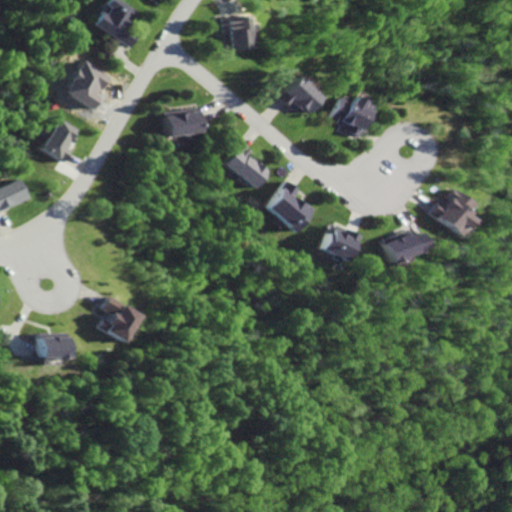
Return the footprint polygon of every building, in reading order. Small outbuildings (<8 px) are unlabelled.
[(123,49),(131,37),(121,30),(132,13),(111,0),(102,0),(99,5),(102,7),(89,26),(123,49)] [(240,51),(239,18),(217,18),(219,51),(240,51)] [(299,115),(312,100),(286,79),(270,99),(282,109),(286,105),(299,115)] [(345,104),(334,98),(324,120),(342,128),(340,132),(353,138),(368,106),(348,97),(345,104)] [(157,138),(192,134),(190,109),(155,113),(157,138)] [(59,148),(67,129),(46,120),(32,152),(56,162),(61,150),(59,148)] [(242,190),(256,174),(238,158),(243,152),(233,144),(214,166),(242,190)] [(0,208),(17,203),(11,182),(0,185),(0,208)] [(283,234),(302,211),(291,202),(288,205),(281,200),(287,192),(276,183),(254,210),(283,234)] [(441,237),(453,223),(447,217),(456,207),(437,191),(432,197),(434,199),(428,207),(424,204),(415,215),(441,237)] [(334,264),(347,237),(320,224),(307,251),(334,264)] [(369,245),(376,263),(413,249),(407,235),(395,240),(393,235),(369,245)] [(86,310),(93,314),(83,330),(105,344),(122,315),(93,298),(86,310)] [(25,359),(53,360),(53,335),(26,334),(25,359)]
